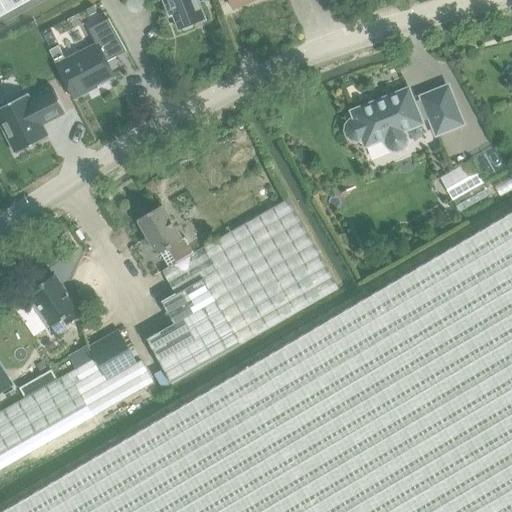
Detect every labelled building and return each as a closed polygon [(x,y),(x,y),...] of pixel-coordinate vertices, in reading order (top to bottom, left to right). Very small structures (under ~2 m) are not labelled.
[(0,0),(0,16),(29,0),(0,0)] [(206,20),(198,1),(201,0),(162,0),(169,17),(173,15),(179,31),(182,30),(186,32),(191,30),(192,26),(206,20)] [(228,0),(232,10),(256,0),(228,0)] [(49,50),(48,50),(73,96),(114,75),(107,61),(126,51),(108,19),(89,29),(97,44),(65,60),(58,46),(57,45),(55,46),(53,48),(49,50)] [(57,42),(52,31),(44,35),(49,46),(57,42)] [(408,83),(348,106),(350,114),(347,116),(343,121),(341,128),(343,131),(343,133),(345,135),(349,139),(356,140),(359,138),(362,146),(380,137),(384,143),(387,146),(391,148),(396,149),(401,147),(405,143),(406,139),(406,135),(405,129),(423,121),(422,118),(426,116),(434,135),(465,123),(448,81),(417,93),(419,97),(414,98),(408,83)] [(27,94),(0,107),(0,121),(16,153),(48,137),(41,122),(48,119),(48,121),(66,112),(54,89),(30,101),(27,94)] [(153,180),(145,185),(150,193),(155,190),(156,186),(153,180)] [(486,183),(453,201),(459,212),(491,193),(486,183)] [(171,383),(338,289),(287,199),(162,270),(174,293),(161,301),(173,323),(147,339),(171,383)] [(188,252),(162,206),(137,220),(157,255),(164,251),(170,262),(188,252)] [(511,511),(511,212),(1,511),(511,511)] [(29,295),(13,306),(34,337),(50,326),(51,327),(52,326),(62,320),(65,325),(68,323),(81,315),(54,275),(27,292),(29,295)] [(70,358),(76,369),(94,359),(106,380),(136,363),(118,330),(70,358)] [(76,369),(49,385),(0,412),(0,469),(153,382),(141,360),(136,363),(106,380),(94,359),(76,369)] [(47,368),(43,361),(36,365),(41,372),(47,368)]
